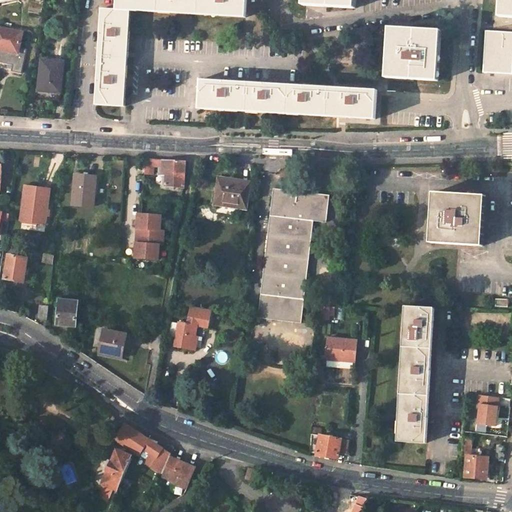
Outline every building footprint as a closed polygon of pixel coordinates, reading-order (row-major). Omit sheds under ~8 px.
[(247,14),(247,0),(118,0),(118,10),(102,10),(99,105),(127,106),(128,93),(130,40),(132,10),(247,14)] [(511,0),(500,0),(500,17),(511,18),(511,0)] [(14,34),(14,31),(0,28),(0,63),(12,66),(11,72),(21,74),(26,51),(19,49),(22,36),(14,34)] [(442,31),(392,28),(389,67),(389,77),(440,81),(442,31)] [(511,73),(511,32),(487,31),(484,72),(511,73)] [(42,57),(38,87),(61,90),(65,59),(42,57)] [(203,77),(200,106),(214,107),(260,111),(304,114),(351,117),(376,119),(378,91),(203,77)] [(162,166),(163,158),(145,157),(145,164),(162,166)] [(163,158),(162,166),(162,171),(170,172),(169,184),(184,185),(185,160),(171,159),(163,158)] [(169,184),(170,172),(162,171),(161,183),(169,184)] [(92,206),(96,175),(75,173),(72,203),(92,206)] [(251,180),(220,176),(217,202),(248,205),(251,180)] [(50,187),(26,184),(22,220),(47,223),(50,187)] [(330,192),(274,185),(259,314),(302,319),(314,217),(327,219),(330,192)] [(485,219),(486,192),(434,189),(431,241),(484,244),(485,219)] [(162,243),(163,227),(159,227),(160,213),(138,211),(136,226),(140,226),(139,240),(135,240),(134,255),(157,256),(158,242),(162,243)] [(54,255),(43,253),(42,261),(52,263),(54,255)] [(7,254),(6,260),(3,259),(1,266),(5,267),(3,277),(23,281),(27,257),(7,254)] [(83,300),(64,296),(59,321),(67,323),(68,321),(77,323),(83,300)] [(509,299),(496,298),(496,307),(508,307),(509,299)] [(433,303),(405,302),(399,435),(427,437),(428,422),(430,370),(432,332),(433,303)] [(187,320),(178,318),(174,344),(195,348),(197,333),(195,333),(197,322),(208,325),(211,307),(190,303),(187,320)] [(47,319),(48,305),(40,305),(39,317),(47,319)] [(320,306),(320,318),(327,319),(328,306),(320,306)] [(99,346),(97,353),(120,357),(122,347),(126,347),(129,333),(112,329),(113,324),(99,321),(94,345),(99,346)] [(356,360),(357,339),(327,337),(325,357),(356,360)] [(498,396),(478,393),(477,403),(479,403),(477,422),(495,425),(498,396)] [(150,439),(151,437),(146,435),(129,424),(120,438),(141,453),(145,447),(154,452),(159,444),(150,439)] [(349,438),(311,431),(309,450),(317,451),(317,453),(327,455),(338,457),(339,451),(347,453),(349,438)] [(486,477),(489,456),(471,454),(472,437),(464,436),(462,454),(467,454),(465,474),(476,476),(486,477)] [(165,473),(172,457),(177,446),(162,441),(161,440),(159,444),(154,452),(148,461),(165,473)] [(506,446),(498,445),(496,458),(505,459),(505,452),(506,446)] [(117,453),(104,482),(119,488),(132,459),(117,453)] [(187,487),(196,467),(172,457),(165,473),(163,477),(187,487)] [(258,471),(249,468),(246,478),(255,481),(258,471)] [(119,488),(104,482),(98,498),(113,504),(119,488)] [(331,511),(340,491),(331,489),(321,511),(331,511)] [(353,511),(362,511),(369,496),(360,495),(353,511)]
